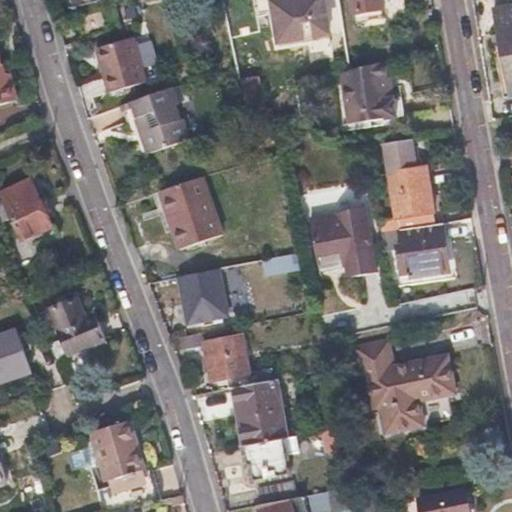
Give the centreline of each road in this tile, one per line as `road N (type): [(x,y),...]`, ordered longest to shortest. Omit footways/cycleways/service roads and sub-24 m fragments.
road 1 (residential): [(200,511),(29,0)]
road 2 (residential): [(511,322),(454,0)]
road 3 (unknown): [(22,436),(128,402),(170,407)]
